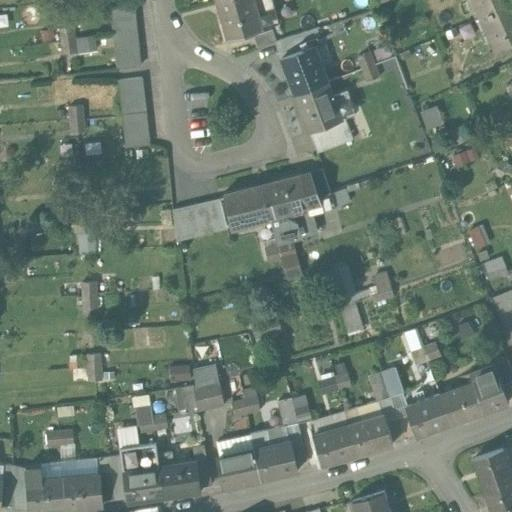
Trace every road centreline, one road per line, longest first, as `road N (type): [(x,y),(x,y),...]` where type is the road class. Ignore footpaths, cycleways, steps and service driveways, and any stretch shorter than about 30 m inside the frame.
road 1 (residential): [(167,41),(182,151),(202,161),(255,148),(264,124),(242,76),(196,52)]
road 2 (residential): [(202,511),(427,455)]
